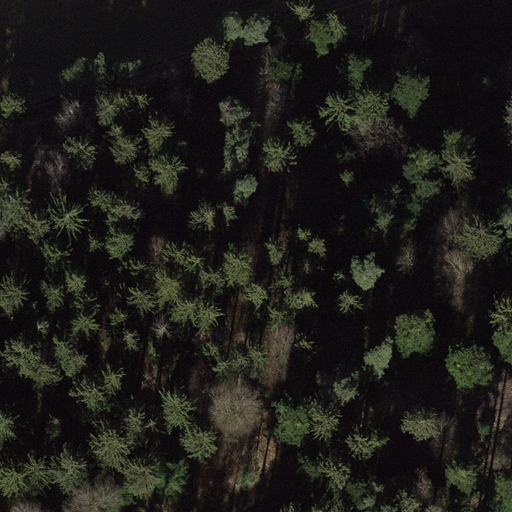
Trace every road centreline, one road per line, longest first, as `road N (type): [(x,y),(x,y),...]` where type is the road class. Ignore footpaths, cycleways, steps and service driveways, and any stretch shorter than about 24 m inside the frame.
road 1 (track): [(0,128),(302,22),(405,0)]
road 2 (track): [(212,511),(480,399),(511,398)]
